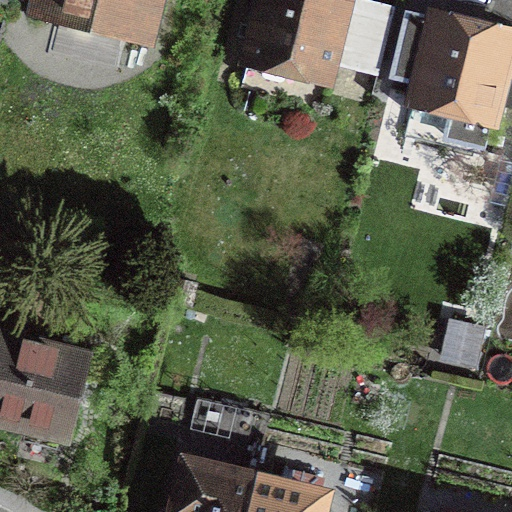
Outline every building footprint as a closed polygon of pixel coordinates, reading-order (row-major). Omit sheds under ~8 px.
[(97,0),(39,0),(37,11),(92,24),(97,0)] [(97,0),(92,24),(149,37),(156,0),(97,0)] [(347,0),(262,0),(250,55),(331,72),(333,64),(377,73),(390,14),(346,5),(347,0)] [(432,20),(409,14),(394,75),(418,81),(404,135),(483,155),(496,103),(511,107),(511,45),(510,45),(511,37),(511,34),(489,29),(492,18),(476,14),(474,25),(434,15),(432,20)] [(38,219),(10,212),(0,247),(0,249),(27,257),(38,219)] [(478,327),(453,322),(445,357),(470,362),(478,327)] [(0,417),(73,434),(91,354),(0,333),(0,417)] [(186,511),(247,511),(254,481),(190,467),(180,510),(186,511)] [(254,481),(247,511),(315,511),(320,496),(254,481)]
